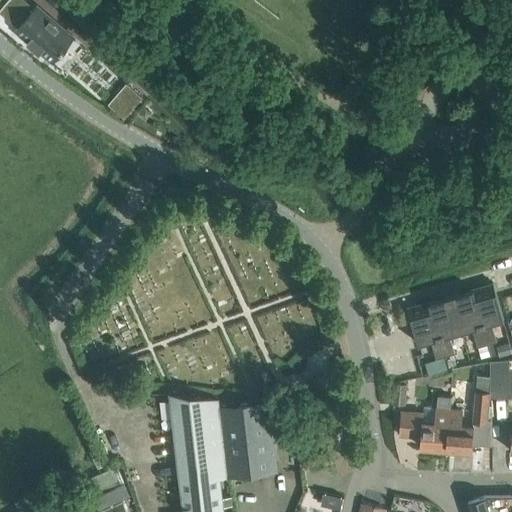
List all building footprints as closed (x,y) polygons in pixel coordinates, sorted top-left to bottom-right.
[(52,62),(73,37),(37,6),(35,8),(18,28),(16,30),(28,41),(27,42),(39,52),(40,51),(52,62)] [(143,96),(130,86),(124,94),(136,104),(143,96)] [(145,107),(140,113),(146,118),(151,112),(145,107)] [(391,205),(388,210),(387,211),(393,215),(397,209),(391,205)] [(493,284),(471,290),(487,345),(496,342),(491,323),(503,319),(493,284)] [(471,290),(451,296),(461,332),(472,328),(477,347),(479,347),(487,345),(471,290)] [(451,296),(430,302),(445,356),(455,354),(449,335),(461,332),(451,296)] [(445,356),(430,302),(408,308),(418,344),(431,340),(436,359),(445,356)] [(511,350),(510,342),(497,346),(500,356),(511,352),(511,350)] [(487,345),(479,347),(482,358),(490,355),(487,345)] [(490,361),(491,371),(491,398),(509,398),(509,360),(490,361)] [(327,374),(316,380),(323,395),(334,390),(327,374)] [(478,375),(476,392),(474,421),(486,422),(489,393),(488,393),(490,376),(478,375)] [(394,384),(392,402),(405,404),(407,385),(394,384)] [(218,399),(169,393),(170,396),(172,417),(177,462),(178,470),(180,482),(182,500),(183,511),(224,511),(223,507),(222,497),(222,495),(220,477),(220,475),(226,474),(227,474),(225,457),(220,417),(219,406),(218,399)] [(269,401),(219,406),(220,417),(225,457),(227,474),(226,475),(277,469),(269,401)] [(420,447),(446,449),(449,408),(437,407),(436,422),(422,421),(423,413),(401,411),(399,435),(421,437),(420,447)] [(449,408),(446,449),(472,451),(474,425),(460,424),(461,410),(449,408)] [(115,468),(95,476),(103,494),(122,485),(115,468)] [(470,511),(491,511),(491,509),(511,509),(511,511),(511,496),(502,496),(487,496),(467,502),(470,511)]
